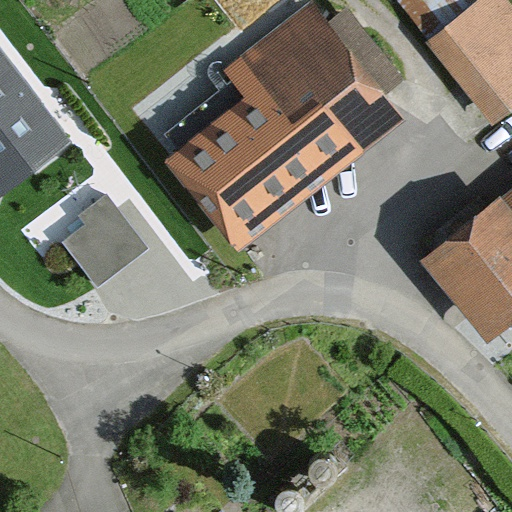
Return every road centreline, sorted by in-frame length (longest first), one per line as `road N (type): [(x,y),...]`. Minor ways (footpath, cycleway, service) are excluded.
road 1 (residential): [(0,304),(52,332),(147,331),(292,289),(354,291),(419,321),(474,364),(511,413)]
road 2 (track): [(365,0),(422,60),(450,186)]
